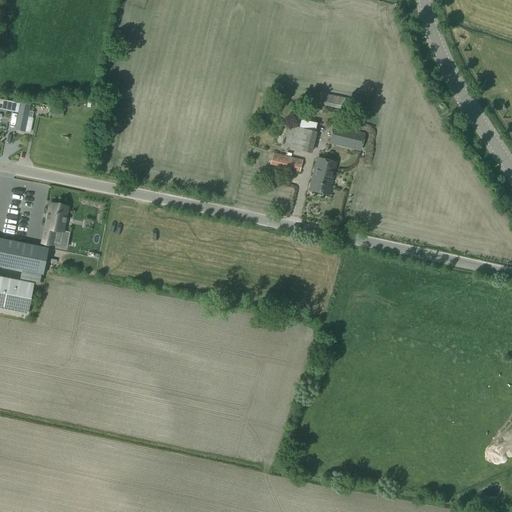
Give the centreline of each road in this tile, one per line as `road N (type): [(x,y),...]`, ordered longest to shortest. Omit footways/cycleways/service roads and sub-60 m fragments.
road 1 (tertiary): [(511,273),(0,168)]
road 2 (tertiary): [(511,168),(449,68),(422,0)]
